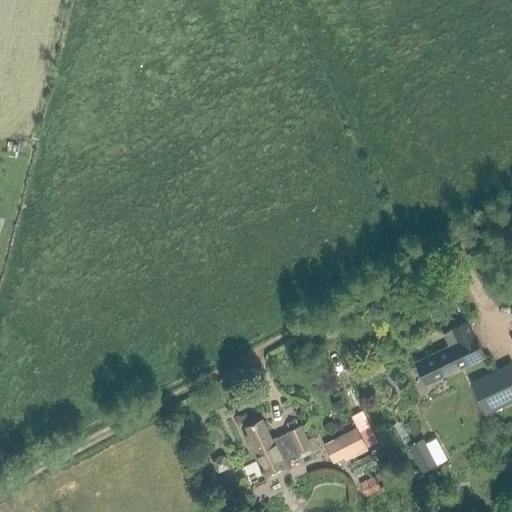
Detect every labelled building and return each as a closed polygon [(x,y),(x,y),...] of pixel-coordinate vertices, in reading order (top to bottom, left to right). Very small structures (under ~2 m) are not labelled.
[(485,357),(469,322),(452,330),(458,344),(417,363),(427,384),(485,357)] [(357,374),(381,362),(376,353),(352,364),(357,374)] [(511,402),(511,367),(472,385),(485,414),(511,402)] [(262,474),(263,474),(267,481),(290,470),(286,463),(298,457),(299,458),(312,452),(300,427),(287,433),(288,435),(276,441),(275,439),(271,441),(261,420),(245,428),(249,435),(245,437),(261,469),(259,470),(262,474)] [(377,442),(369,426),(358,432),(356,428),(324,444),(334,463),(343,458),(345,462),(368,450),(367,447),(377,442)] [(438,465),(423,438),(408,446),(423,474),(438,465)] [(374,477),(360,484),(366,497),(380,490),(374,477)]
